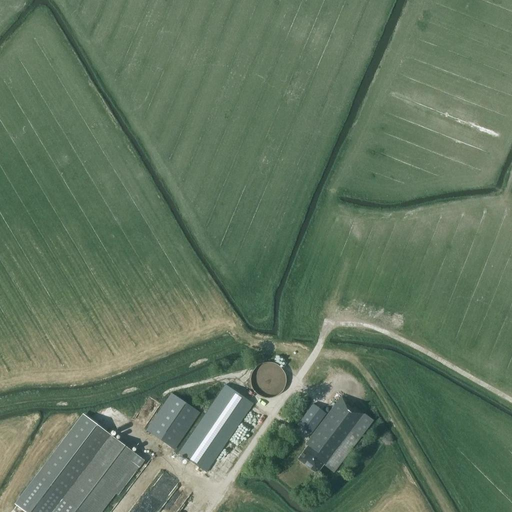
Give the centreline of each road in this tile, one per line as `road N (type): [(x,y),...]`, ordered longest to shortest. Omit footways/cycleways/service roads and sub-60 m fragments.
road 1 (track): [(445,511),(366,374),(341,355),(241,340),(103,393),(0,404)]
road 2 (track): [(316,353),(327,321),(365,325),(511,401)]
